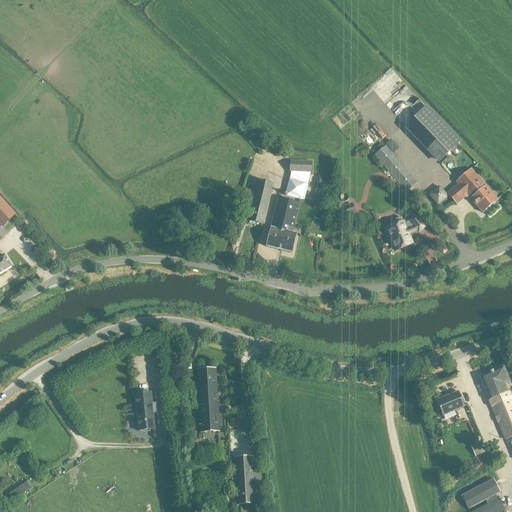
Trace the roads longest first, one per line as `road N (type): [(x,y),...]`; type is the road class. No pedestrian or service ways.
road 1 (unclassified): [(0,394),(58,352),(128,323),(193,326),(345,370),(399,367),(511,334)]
road 2 (unclassified): [(0,313),(104,262),(347,289),(430,278),(511,245)]
road 3 (track): [(458,354),(511,493)]
road 4 (track): [(413,511),(388,410),(387,367)]
